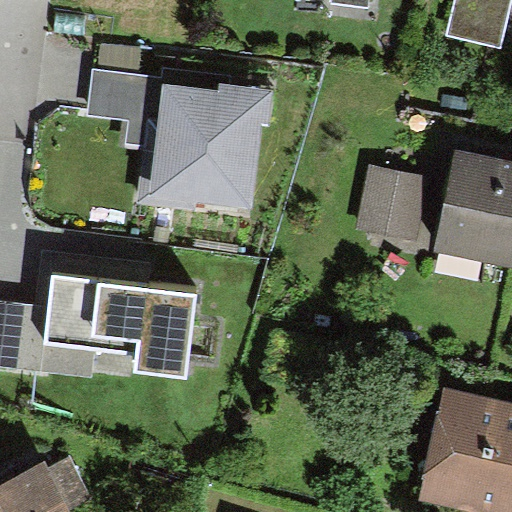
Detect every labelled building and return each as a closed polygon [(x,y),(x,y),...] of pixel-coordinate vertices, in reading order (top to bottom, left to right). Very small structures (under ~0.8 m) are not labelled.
[(506,0),(449,0),(445,23),(498,35),(506,0)] [(251,193),(265,79),(95,59),(89,109),(131,114),(128,139),(153,142),(147,192),(196,198),(205,187),(251,193)] [(511,132),(457,120),(434,219),(511,237),(511,132)] [(422,161),(365,150),(351,217),(408,229),(422,161)] [(187,359),(196,273),(55,258),(49,301),(48,325),(144,336),(142,354),(187,359)] [(0,362),(43,367),(49,301),(0,296),(0,362)] [(511,386),(438,373),(418,478),(511,495),(511,386)] [(73,511),(47,459),(0,482),(0,511),(73,511)]
